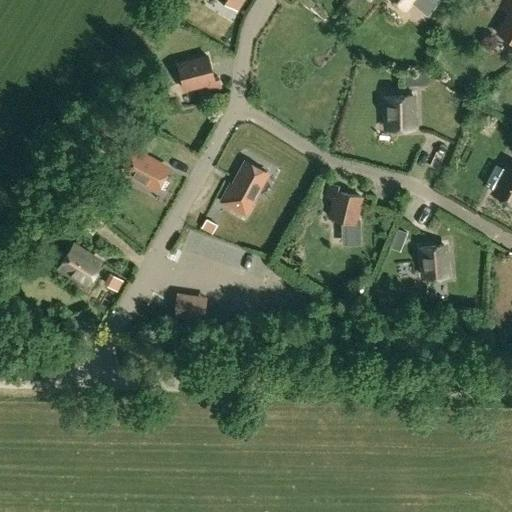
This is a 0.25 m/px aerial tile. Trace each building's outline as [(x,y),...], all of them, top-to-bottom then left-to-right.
[(220,0),(233,9),(238,0),(220,0)] [(390,0),(401,10),(410,0),(390,0)] [(509,0),(503,9),(509,13),(497,33),(511,42),(511,0),(509,0)] [(207,56),(177,64),(184,89),(206,83),(208,90),(220,87),(218,77),(213,78),(207,56)] [(412,128),(412,96),(386,96),(386,128),(412,128)] [(133,152),(115,143),(102,167),(142,190),(153,169),(131,156),(133,152)] [(239,183),(229,200),(254,214),(276,174),(256,162),(243,185),(239,183)] [(511,202),(511,166),(508,164),(493,193),(511,202)] [(334,198),(329,217),(354,223),(361,197),(339,191),(340,187),(330,184),(327,197),(334,198)] [(86,284),(99,262),(72,245),(58,267),(86,284)] [(421,248),(423,278),(446,276),(444,246),(421,248)] [(431,278),(431,287),(457,287),(457,278),(431,278)] [(167,293),(166,311),(194,315),(196,297),(167,293)]
